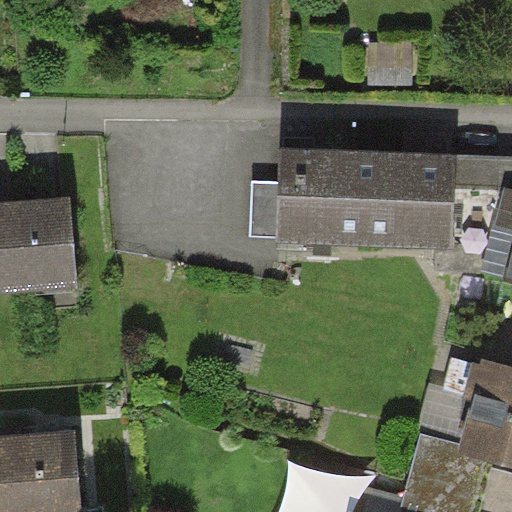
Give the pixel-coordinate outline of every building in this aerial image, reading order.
[(448,157),(282,154),(280,240),(446,244),(448,157)] [(256,230),(279,231),(279,178),(257,178),(256,230)] [(511,190),(508,189),(486,276),(511,282),(511,190)] [(65,200),(0,204),(0,293),(71,289),(65,200)] [(511,365),(476,355),(450,453),(511,469),(511,365)] [(75,511),(70,437),(0,442),(0,511),(75,511)]
